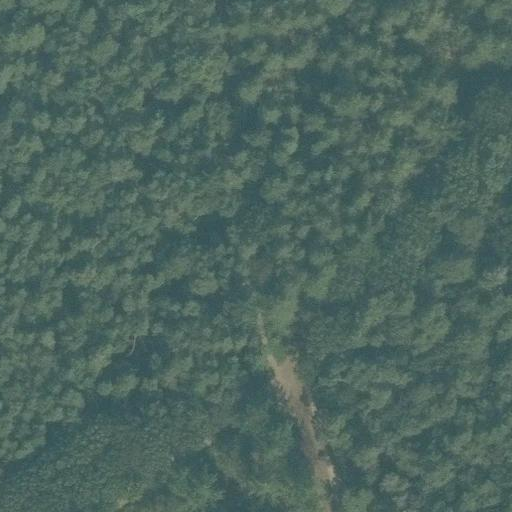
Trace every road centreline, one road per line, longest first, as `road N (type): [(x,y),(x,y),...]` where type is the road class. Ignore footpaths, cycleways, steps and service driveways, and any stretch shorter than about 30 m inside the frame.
road 1 (track): [(281,386),(265,358),(209,0)]
road 2 (track): [(511,73),(281,386)]
road 3 (track): [(281,386),(82,511)]
road 4 (track): [(281,386),(306,432),(329,511)]
